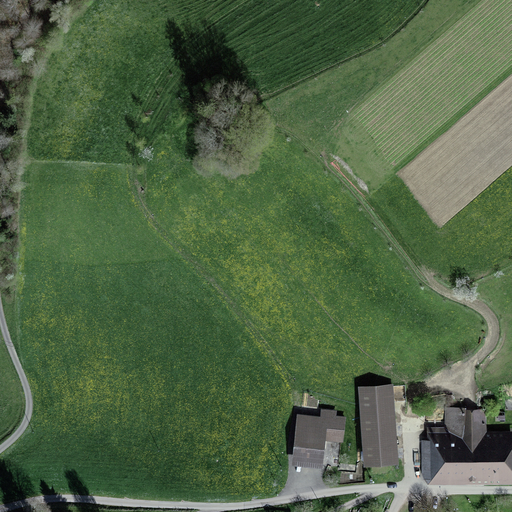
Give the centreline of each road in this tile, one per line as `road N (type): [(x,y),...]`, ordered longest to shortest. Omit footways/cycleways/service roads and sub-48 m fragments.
road 1 (track): [(294,496),(292,378),(146,213),(131,163),(139,109),(157,75),(246,0)]
road 2 (unclassified): [(511,489),(358,487),(204,505),(60,495),(0,505)]
